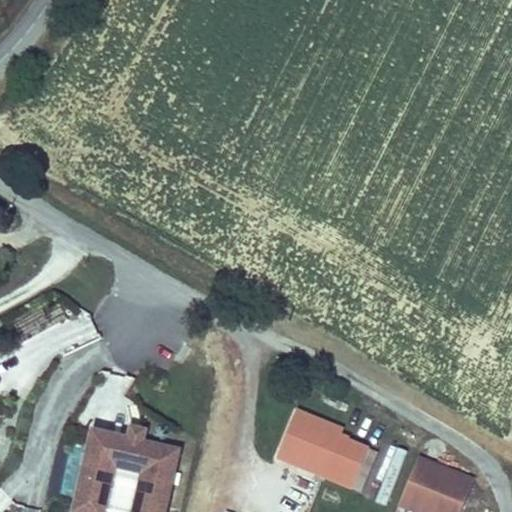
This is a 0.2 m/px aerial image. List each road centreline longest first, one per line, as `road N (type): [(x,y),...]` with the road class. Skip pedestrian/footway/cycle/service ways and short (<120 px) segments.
road 1 (residential): [(0,184),(166,283)]
road 2 (residential): [(166,283),(296,348)]
